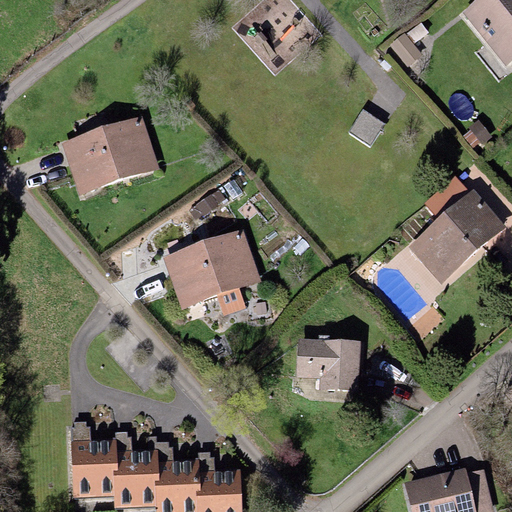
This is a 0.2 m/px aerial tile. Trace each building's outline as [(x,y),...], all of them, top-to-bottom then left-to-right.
[(511,0),(497,0),(467,24),(506,74),(511,69),(511,0)] [(139,130),(63,154),(78,202),(154,179),(139,130)] [(470,204),(412,255),(441,288),(499,237),(470,204)] [(240,244),(165,267),(180,317),(256,294),(240,244)] [(23,353),(23,321),(8,321),(8,339),(3,339),(3,354),(23,353)] [(353,358),(296,355),(295,387),(316,388),(316,399),(351,401),(353,358)] [(73,510),(114,511),(114,461),(114,452),(73,452),(73,510)] [(113,511),(151,511),(152,473),(152,461),(114,461),(114,511),(113,511)] [(194,511),(194,482),(194,473),(152,473),(151,511),(194,511)] [(460,483),(466,511),(486,511),(480,479),(460,483)] [(233,511),(234,482),(194,482),(194,511),(233,511)] [(466,511),(460,483),(405,494),(408,511),(466,511)]
